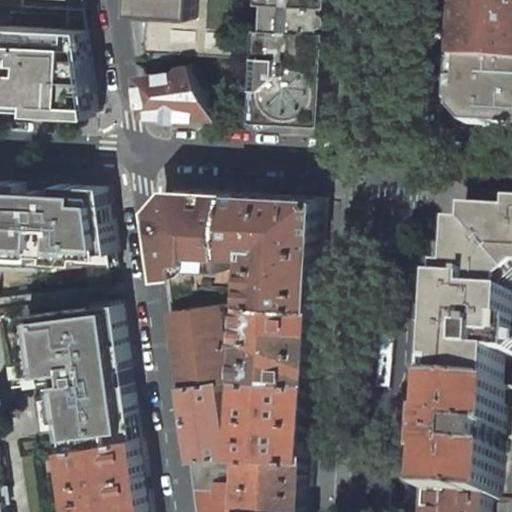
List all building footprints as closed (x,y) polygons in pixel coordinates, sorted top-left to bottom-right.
[(89,0),(27,0),(27,6),(90,9),(89,0)] [(140,0),(139,12),(152,13),(149,58),(171,59),(176,58),(177,54),(238,57),(241,0),(140,0)] [(342,0),(272,0),(272,5),(266,119),(336,123),(341,29),(334,29),(335,5),(342,5),(342,0)] [(511,65),(511,0),(467,0),(466,25),(463,63),(468,63),(511,65)] [(0,104),(103,111),(93,30),(0,25),(0,30),(0,104)] [(511,65),(468,63),(467,78),(464,79),(463,80),(461,98),(487,128),(511,129),(511,65)] [(203,116),(225,117),(198,65),(189,66),(186,70),(146,76),(151,114),(203,116)] [(98,250),(122,251),(113,185),(0,178),(0,264),(56,268),(57,260),(86,262),(86,256),(98,256),(98,250)] [(239,224),(240,192),(180,189),(163,207),(172,275),(193,273),(192,262),(204,261),(204,257),(237,259),(238,252),(239,224)] [(257,303),(324,306),(331,199),(331,197),(329,197),(240,192),(239,224),(238,252),(259,252),(257,303)] [(511,214),(479,212),(478,227),(464,226),(461,270),(452,270),(449,316),(455,316),(453,353),(509,357),(511,357),(511,214)] [(237,269),(237,259),(204,257),(204,261),(192,262),(193,273),(197,273),(200,272),(203,267),(237,269)] [(248,347),(248,353),(253,353),(252,376),(320,382),(324,306),(257,303),(254,347),(248,347)] [(137,370),(129,307),(103,311),(102,305),(29,315),(37,374),(66,370),(79,369),(80,381),(67,383),(69,394),(61,396),(64,420),(73,419),(76,448),(146,436),(137,370)] [(228,305),(177,310),(187,385),(224,380),(237,378),(228,305)] [(455,316),(449,316),(445,384),(508,387),(509,357),(453,353),(455,316)] [(66,370),(67,383),(80,381),(79,369),(66,370)] [(320,382),(252,376),(248,449),(247,453),(250,453),(315,457),(320,382)] [(224,380),(187,385),(198,461),(234,455),(233,450),(224,380)] [(508,387),(445,384),(445,386),(448,386),(446,421),(443,421),(440,460),(444,460),(442,496),(499,499),(504,499),(505,494),(506,454),(510,454),(510,443),(504,442),(504,434),(508,435),(510,387),(508,387)] [(64,420),(61,396),(51,397),(54,422),(64,420)] [(156,511),(153,487),(146,436),(76,448),(75,448),(79,479),(74,480),(75,485),(80,484),(83,511),(156,511)] [(0,511),(11,511),(10,502),(0,503),(0,487),(8,487),(2,443),(0,442),(0,511)] [(234,455),(198,461),(204,511),(234,511),(235,498),(247,499),(246,511),(311,511),(315,457),(250,453),(249,480),(236,479),(237,455),(234,455)] [(409,466),(407,508),(419,508),(421,466),(409,466)] [(497,511),(499,499),(442,496),(438,495),(436,511),(497,511)]
